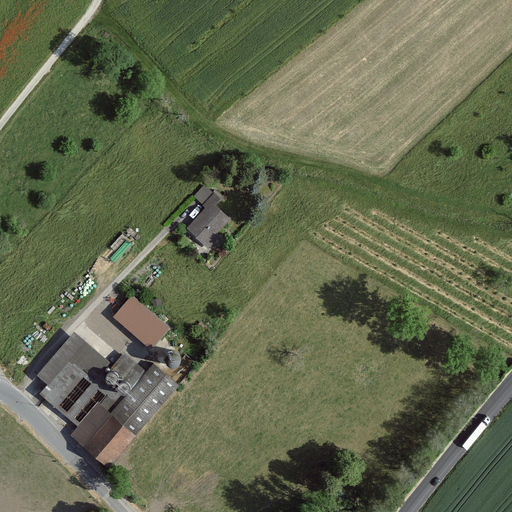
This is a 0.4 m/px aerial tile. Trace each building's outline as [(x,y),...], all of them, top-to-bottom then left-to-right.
[(206,209),(189,228),(211,248),(224,233),(220,230),(231,218),(216,205),(220,199),(205,186),(194,198),(206,209)] [(152,349),(171,328),(133,295),(115,316),(152,349)] [(76,331),(38,373),(49,383),(40,393),(80,427),(100,403),(112,413),(128,394),(126,395),(124,395),(121,395),(119,393),(118,392),(117,390),(117,388),(117,387),(118,384),(117,384),(116,384),(115,385),(114,385),(112,385),(110,384),(109,383),(108,382),(107,380),(107,377),(107,375),(110,372),(107,370),(106,369),(112,363),(76,331)] [(130,391),(130,392),(147,372),(126,353),(110,372),(111,371),(114,371),(117,372),(119,374),(120,375),(120,376),(120,378),(120,379),(120,380),(119,382),(118,383),(117,384),(118,384),(119,383),(120,382),(122,382),(124,382),(125,382),(127,382),(128,382),(129,383),(130,384),(130,386),(131,387),(131,389),(131,390),(130,391)] [(176,367),(178,366),(180,364),(181,362),(181,359),(179,357),(177,355),(175,354),(172,354),(170,356),(168,358),(168,360),(168,363),(169,365),(171,367),(173,367),(176,367)] [(154,363),(147,372),(130,392),(128,393),(128,394),(112,413),(135,433),(178,383),(154,363)] [(115,384),(117,383),(119,381),(120,379),(120,376),(119,374),(117,372),(114,371),(112,372),(109,373),(108,375),(107,377),(107,380),(108,382),(110,384),(113,385),(115,384)] [(126,395),(128,394),(130,392),(131,389),(130,387),(129,384),(127,383),(125,382),(122,382),(120,383),(118,385),(117,388),(118,390),(119,392),(121,394),(123,395),(126,395)] [(80,427),(73,434),(111,467),(138,435),(135,433),(112,413),(100,403),(80,427)]
